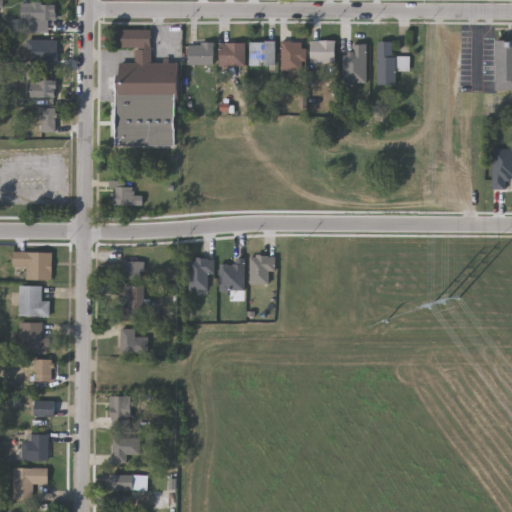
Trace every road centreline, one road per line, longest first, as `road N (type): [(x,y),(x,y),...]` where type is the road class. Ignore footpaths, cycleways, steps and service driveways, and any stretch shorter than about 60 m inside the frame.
road 1 (residential): [(85,0),(77,511)]
road 2 (residential): [(511,226),(259,223),(184,230)]
road 3 (residential): [(511,11),(185,9)]
road 4 (residential): [(184,230),(0,231)]
